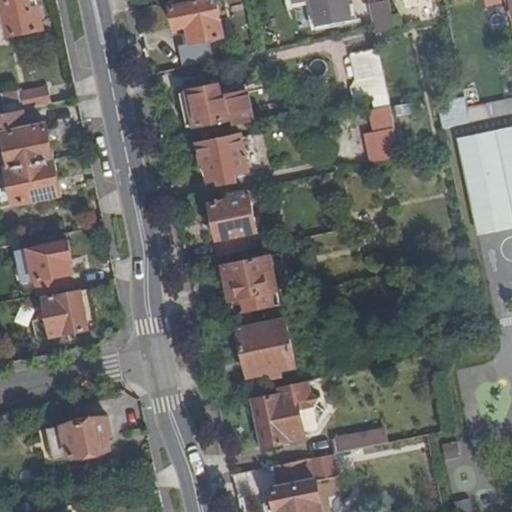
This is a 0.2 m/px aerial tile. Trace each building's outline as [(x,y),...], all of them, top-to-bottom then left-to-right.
[(30,0),(0,0),(8,36),(43,29),(38,7),(32,8),(30,0)] [(225,36),(217,0),(204,0),(171,7),(175,29),(183,27),(186,44),(225,36)] [(372,14),(369,0),(349,0),(353,18),(372,14)] [(378,34),(399,29),(392,0),(388,0),(371,4),(378,34)] [(186,65),(207,60),(203,42),(182,47),(186,65)] [(389,93),(380,48),(351,54),(356,81),(370,78),(374,96),(389,93)] [(374,96),(370,78),(356,81),(352,87),(354,100),(372,97),(374,96)] [(254,120),(249,95),(228,99),(227,92),(222,93),(220,85),(190,92),(196,125),(233,117),(234,124),(254,120)] [(52,103),(49,87),(23,92),(22,90),(0,94),(0,111),(1,114),(23,109),(52,103)] [(385,130),(380,108),(392,106),(389,93),(374,96),(372,97),(375,109),(368,111),(373,132),(385,130)] [(440,111),(467,105),(466,98),(439,104),(440,111)] [(471,123),(511,113),(511,102),(469,111),(471,123)] [(469,111),(467,105),(440,111),(444,128),(471,123),(469,111)] [(403,158),(392,106),(380,108),(385,130),(373,132),(365,134),(371,164),(403,158)] [(1,114),(0,114),(0,170),(8,169),(12,168),(55,159),(47,124),(27,128),(23,109),(1,114)] [(511,127),(458,139),(475,216),(511,208),(511,127)] [(251,172),(243,134),(200,143),(204,163),(208,162),(210,171),(212,180),(221,178),(222,183),(238,180),(237,175),(251,172)] [(8,169),(0,170),(0,207),(15,204),(63,194),(55,159),(12,168),(8,169)] [(258,230),(251,196),(213,203),(220,238),(216,239),(220,256),(249,250),(245,233),(258,230)] [(511,228),(511,208),(475,216),(479,235),(511,228)] [(68,233),(27,241),(29,248),(69,240),(68,233)] [(29,248),(17,250),(26,294),(39,291),(40,295),(75,287),(73,273),(74,272),(71,260),(74,259),(69,240),(29,248)] [(296,280),(292,264),(284,259),(278,260),(276,255),(272,256),(226,265),(233,299),(247,296),(250,311),(282,304),(279,290),(290,287),(296,280)] [(46,309),(36,311),(38,319),(33,320),(37,337),(52,334),(52,336),(55,335),(56,342),(69,340),(68,332),(91,327),(82,290),(44,298),(46,309)] [(250,311),(247,296),(233,299),(236,314),(250,311)] [(296,366),(285,319),(240,329),(250,376),(272,371),(280,369),(296,366)] [(297,372),(296,366),(280,369),(272,371),(273,377),(297,372)] [(314,427),(324,411),(316,406),(321,399),(313,393),(310,380),(278,387),(279,394),(255,399),(264,446),(307,437),(305,428),(314,427)] [(20,412),(0,416),(0,443),(2,443),(0,434),(0,428),(22,424),(20,412)] [(113,436),(109,416),(49,429),(56,459),(111,448),(109,437),(113,436)] [(390,443),(388,434),(387,428),(362,433),(365,448),(390,443)] [(365,448),(362,433),(336,438),(339,453),(365,448)] [(450,467),(468,462),(461,440),(443,446),(450,467)] [(346,506),(335,454),(273,466),(278,488),(273,489),(278,511),(287,509),(287,511),(344,511),(345,510),(346,506)]
